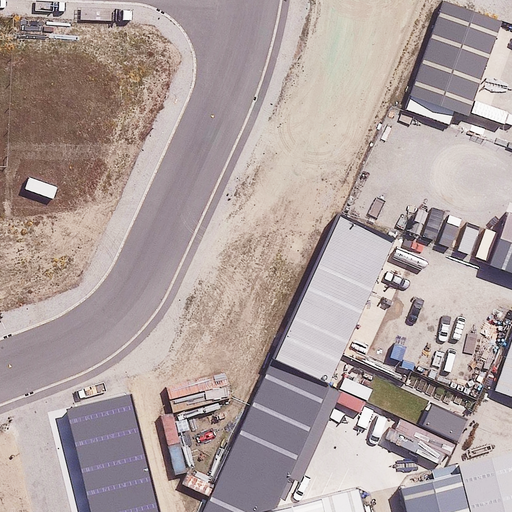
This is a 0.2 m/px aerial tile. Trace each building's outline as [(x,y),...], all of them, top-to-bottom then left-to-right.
[(496,21),(436,0),(404,92),(464,113),(496,21)] [(511,213),(508,212),(490,266),(511,273),(511,213)] [(341,217),(275,359),(328,384),(394,241),(341,217)] [(511,346),(500,382),(511,386),(511,346)] [(328,388),(270,363),(218,483),(276,508),(328,388)] [(159,511),(131,394),(65,409),(89,511),(159,511)] [(467,419),(432,404),(423,425),(458,440),(467,419)] [(471,511),(511,511),(511,451),(459,465),(471,511)] [(467,511),(456,467),(398,483),(406,511),(467,511)] [(365,511),(359,489),(324,498),(327,511),(365,511)] [(272,511),(324,511),(321,499),(272,511)]
